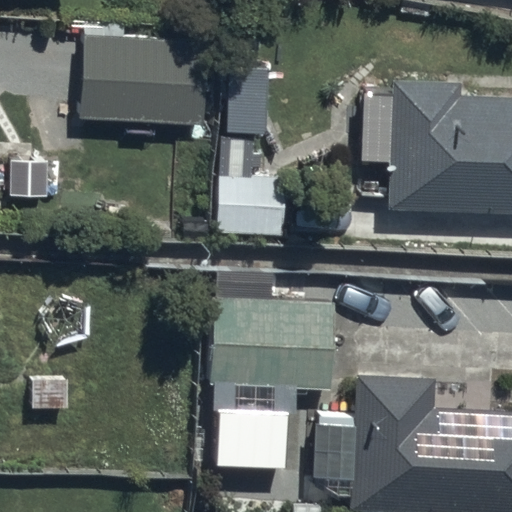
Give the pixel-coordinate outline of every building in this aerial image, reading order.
[(197,32),(75,30),(73,111),(195,115),(197,32)] [(384,65),(380,193),(511,198),(511,81),(451,79),(451,67),(384,65)] [(165,120),(106,118),(104,153),(163,155),(165,120)] [(277,165),(212,161),(209,221),(274,224),(277,165)] [(326,290),(205,285),(201,371),(322,376),(326,290)] [(347,359),(341,495),(511,502),(511,394),(423,391),(424,362),(347,359)]
